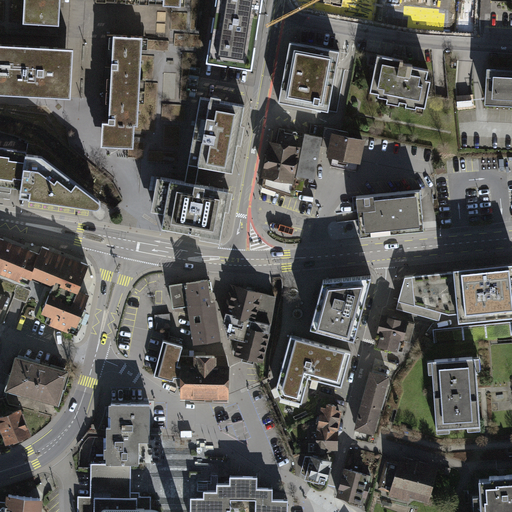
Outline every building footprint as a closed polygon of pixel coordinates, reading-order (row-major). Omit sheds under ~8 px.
[(29,0),(29,19),(64,20),(64,0),(29,0)] [(215,0),(202,63),(244,71),(259,0),(215,0)] [(149,33),(109,31),(106,88),(146,90),(149,33)] [(277,100),(327,109),(339,46),(289,37),(277,100)] [(0,94),(69,97),(70,72),(71,48),(0,45),(0,94)] [(369,96),(423,108),(432,69),(378,57),(369,96)] [(511,60),(489,60),(487,101),(511,102),(511,60)] [(141,150),(146,90),(106,88),(101,148),(141,150)] [(203,92),(188,180),(199,182),(202,167),(238,174),(252,102),(203,92)] [(297,177),(314,180),(322,139),(305,135),(297,177)] [(333,160),(332,167),(354,172),(356,163),(361,164),(365,142),(332,136),(328,159),(333,160)] [(0,192),(18,196),(25,146),(0,142),(0,192)] [(270,143),(261,188),(291,194),(300,148),(270,143)] [(32,150),(25,197),(107,209),(108,199),(51,153),(32,150)] [(234,195),(157,181),(152,214),(165,216),(162,232),(200,239),(200,243),(220,246),(225,215),(230,215),(234,195)] [(357,200),(361,238),(424,232),(420,194),(357,200)] [(44,255),(0,236),(0,272),(32,286),(35,278),(44,255)] [(91,267),(45,251),(44,255),(35,278),(81,294),(91,267)] [(511,255),(400,266),(403,303),(418,301),(421,328),(511,319),(511,255)] [(375,274),(323,278),(309,328),(357,341),(375,274)] [(212,280),(172,287),(176,309),(190,307),(216,302),(212,280)] [(276,296),(233,285),(227,310),(230,311),(228,321),(231,337),(243,340),(240,354),(262,359),(276,296)] [(77,303),(54,294),(47,312),(59,316),(56,324),(78,332),(91,298),(81,294),(77,303)] [(11,301),(0,295),(0,320),(1,321),(11,301)] [(219,302),(190,307),(197,345),(225,339),(219,302)] [(413,321),(385,313),(377,346),(404,354),(413,321)] [(169,315),(155,317),(156,330),(171,328),(169,315)] [(351,352),(291,336),(278,384),(282,394),(303,400),(310,375),(342,384),(351,352)] [(182,348),(163,343),(154,378),(173,383),(182,348)] [(432,352),(438,432),(485,428),(479,348),(432,352)] [(41,365),(16,358),(7,392),(31,399),(36,382),(41,365)] [(217,359),(194,359),(193,368),(181,368),(180,399),(228,401),(229,370),(217,369),(217,359)] [(69,373),(41,365),(36,382),(64,390),(69,373)] [(394,376),(373,370),(365,399),(386,405),(394,376)] [(59,407),(64,390),(36,382),(31,399),(59,407)] [(386,405),(365,399),(357,429),(378,435),(386,405)] [(149,405),(112,405),(111,462),(161,463),(161,437),(157,437),(153,437),(153,405),(149,405)] [(342,409),(322,407),(317,452),(337,454),(342,409)] [(0,417),(0,427),(7,446),(33,437),(23,410),(0,417)] [(335,461),(314,456),(308,479),(329,484),(335,461)] [(401,464),(389,461),(383,481),(395,484),(391,496),(430,505),(441,467),(403,456),(401,464)] [(79,511),(160,511),(149,498),(132,498),(133,466),(93,464),(93,498),(79,498),(79,511)] [(371,473),(344,466),(336,495),(350,504),(362,507),(371,473)] [(511,511),(511,473),(484,476),(486,511),(511,511)] [(193,511),(233,511),(234,500),(259,500),(276,500),(277,488),(261,488),(261,477),(234,477),(234,485),(221,484),(221,492),(207,492),(207,499),(194,499),(193,511)] [(45,511),(47,497),(10,493),(8,511),(45,511)] [(291,511),(291,501),(259,500),(259,511),(291,511)]
